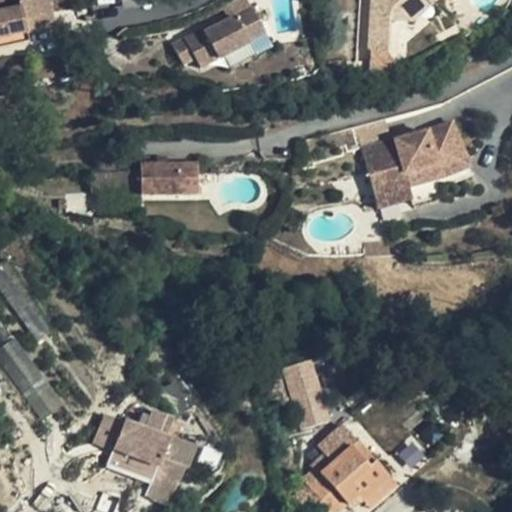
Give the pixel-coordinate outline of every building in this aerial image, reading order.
[(59,26),(52,0),(22,0),(23,5),(0,9),(0,38),(30,32),(59,26)] [(436,0),(378,0),(381,2),(372,11),(369,51),(388,53),(390,21),(402,23),(403,15),(418,0),(425,0),(430,6),(436,0)] [(430,6),(425,0),(418,0),(403,15),(402,23),(410,24),(430,6)] [(266,33),(253,9),(204,34),(202,30),(173,45),(184,66),(196,60),(199,66),(216,57),(218,61),(251,44),(249,41),(266,33)] [(0,47),(32,41),(30,32),(0,38),(0,47)] [(270,42),(266,33),(249,41),(251,44),(254,50),(270,42)] [(388,53),(369,51),(367,78),(396,72),(388,53)] [(429,128),(363,148),(374,185),(407,175),(411,187),(443,177),(440,168),(469,155),(453,119),(429,128)] [(469,155),(440,168),(443,177),(473,164),(469,155)] [(202,196),(201,164),(144,166),(144,173),(145,193),(145,198),(202,196)] [(145,193),(144,173),(96,176),(97,195),(145,193)] [(407,175),(374,185),(380,207),(414,197),(411,187),(407,175)] [(65,403),(18,337),(0,350),(0,355),(44,417),(65,403)] [(325,403),(318,379),(298,385),(305,409),(325,403)] [(167,419),(152,413),(149,420),(144,432),(125,424),(114,451),(139,461),(159,469),(155,478),(177,487),(185,471),(162,462),(171,440),(165,437),(159,435),(167,419)] [(96,444),(114,451),(125,424),(105,416),(96,444)] [(171,422),(167,419),(159,435),(165,437),(171,422)] [(377,462),(360,441),(352,447),(370,467),(377,462)] [(370,467),(352,447),(309,485),(332,511),(339,511),(359,495),(364,501),(391,478),(377,462),(370,467)] [(139,461),(114,451),(111,459),(136,468),(139,461)] [(177,487),(155,478),(146,499),(161,506),(177,487)] [(397,485),(391,478),(364,501),(371,509),(397,485)] [(332,511),(309,485),(291,501),(300,511),(332,511)]
